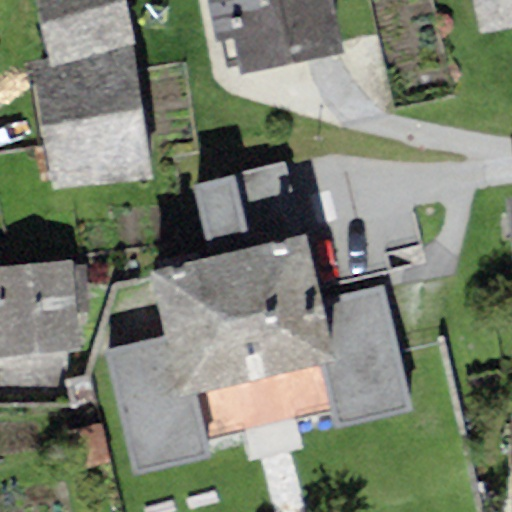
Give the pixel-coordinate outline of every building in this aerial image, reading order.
[(152,179),(133,44),(125,0),(38,0),(49,59),(32,62),(53,193),(152,179)] [(205,0),(214,40),(232,37),(240,75),(344,54),(332,0),(205,0)] [(191,187),(208,258),(302,235),(285,165),(191,187)] [(197,395),(320,365),(335,432),(413,414),(383,285),(320,300),(302,235),(208,258),(148,273),(164,337),(103,351),(132,477),(211,459),(197,395)] [(0,357),(80,350),(71,263),(0,270),(0,357)]
